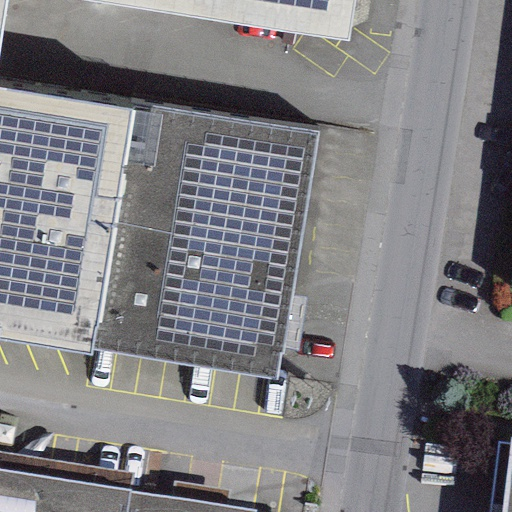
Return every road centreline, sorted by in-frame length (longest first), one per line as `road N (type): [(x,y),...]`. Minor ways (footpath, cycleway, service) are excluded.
road 1 (residential): [(341,511),(419,0)]
road 2 (unknown): [(350,453),(0,397)]
